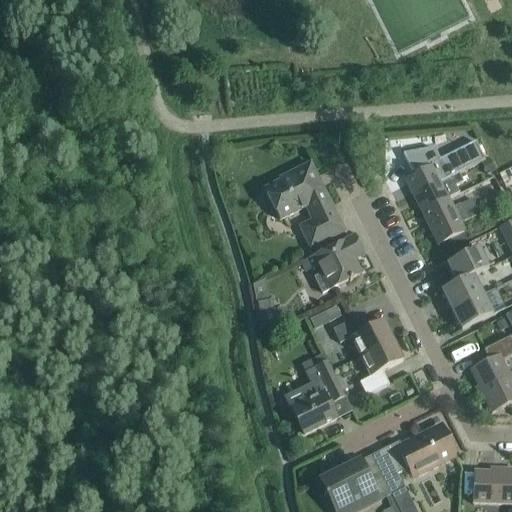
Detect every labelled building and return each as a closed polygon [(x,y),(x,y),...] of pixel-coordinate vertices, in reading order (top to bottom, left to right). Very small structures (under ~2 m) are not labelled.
[(454,132),(436,134),(437,149),(455,147),(454,132)] [(264,190),(273,208),(279,221),(309,206),(318,225),(302,233),(310,249),(344,232),(331,206),(310,164),(278,180),(279,183),(264,190)] [(405,180),(413,197),(448,180),(444,172),(436,176),(432,167),(405,180)] [(511,182),(511,170),(503,175),(508,185),(511,182)] [(448,180),(413,197),(421,213),(448,199),(459,194),(455,186),(462,182),(458,174),(448,180)] [(421,213),(429,229),(464,212),(475,207),(471,198),(452,208),(448,199),(421,213)] [(464,212),(429,229),(437,246),(464,232),(460,223),(479,214),(475,207),(464,212)] [(314,257),(300,264),(304,272),(318,265),(322,273),(313,278),(322,295),(331,291),(349,282),(352,280),(351,279),(359,275),(351,261),(348,254),(360,248),(354,237),(336,246),(314,257)] [(363,255),(360,248),(348,254),(351,261),(363,255)] [(447,264),(456,283),(457,284),(473,276),(473,277),(488,269),(478,249),(447,264)] [(441,291),(451,311),(483,296),(473,277),(473,276),(457,284),(456,283),(441,291)] [(451,311),(461,331),(492,315),(483,296),(451,311)] [(272,297),(253,301),(259,331),(283,326),(279,306),(275,307),(272,297)] [(334,307),(324,312),(324,313),(329,322),(339,317),(334,307)] [(311,320),(317,330),(330,323),(329,322),(324,313),(311,320)] [(350,338),(360,358),(392,342),(382,322),(362,332),(355,319),(332,330),(339,344),(350,338)] [(324,329),(313,334),(318,344),(329,340),(324,329)] [(470,371),(491,414),(511,403),(511,381),(502,362),(511,356),(511,336),(483,350),(489,361),(470,371)] [(370,378),(359,383),(366,397),(389,385),(382,372),(402,362),(392,342),(360,358),(370,378)] [(290,409),(294,418),(303,436),(335,420),(328,406),(345,398),(327,362),(304,373),(316,397),(290,409)] [(372,456),(371,456),(398,511),(406,511),(396,492),(397,491),(400,481),(396,475),(408,469),(412,477),(454,456),(440,428),(401,447),(398,443),(386,449),(394,465),(380,472),(372,456)] [(379,502),(387,499),(391,507),(384,511),(398,511),(371,456),(370,456),(379,473),(368,478),(360,462),(319,482),(325,494),(324,494),(332,511),(337,511),(351,505),(352,508),(376,496),(379,502)] [(473,473),(473,493),(472,504),(511,505),(511,470),(500,470),(500,474),(473,473)]
